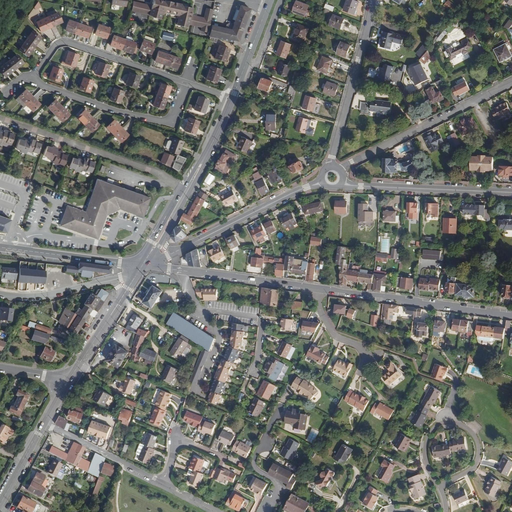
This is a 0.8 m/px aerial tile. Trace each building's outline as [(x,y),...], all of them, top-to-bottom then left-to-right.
[(354,15),(359,3),(351,0),(347,0),(343,11),(354,15)] [(423,9),(433,1),(432,0),(423,0),(419,4),(423,9)] [(459,8),(449,0),(444,6),(454,14),(459,8)] [(306,17),(310,7),(298,2),(294,13),(306,17)] [(187,33),(191,14),(146,3),(141,22),(187,33)] [(238,41),(239,41),(240,41),(251,9),(241,5),(239,10),(236,9),(233,19),(236,21),(235,24),(232,31),(226,29),(217,26),(218,24),(215,22),(214,25),(207,23),(204,34),(212,37),(210,41),(218,43),(220,39),(232,42),(238,41)] [(63,20),(59,10),(48,15),(52,25),(63,20)] [(52,25),(48,15),(38,19),(42,29),(52,25)] [(343,23),(345,20),(334,16),(330,26),(343,31),(345,24),(343,23)] [(78,32),(81,23),(70,19),(67,28),(78,32)] [(511,30),(511,29),(509,29),(511,25),(511,20),(510,19),(503,28),(508,29),(511,36),(511,35),(511,30)] [(88,36),(92,26),(81,23),(78,32),(88,36)] [(107,37),(110,27),(100,23),(96,33),(107,37)] [(232,31),(235,24),(230,23),(227,24),(226,29),(232,31)] [(303,42),(308,29),(298,25),(293,38),(303,42)] [(36,46),(43,36),(34,30),(28,39),(29,41),(36,46)] [(443,32),(436,41),(439,43),(447,32),(445,30),(443,32)] [(175,34),(164,31),(162,38),(173,41),(175,34)] [(404,36),(394,33),(394,34),(384,32),(381,41),(383,42),(382,47),(390,49),(393,41),(402,44),(404,36)] [(122,48),(122,47),(133,51),(136,42),(132,41),(133,39),(133,38),(131,37),(129,36),(127,35),(126,39),(114,35),(111,44),(122,48)] [(439,37),(437,36),(427,48),(429,50),(439,37)] [(151,52),(154,42),(143,38),(140,48),(151,52)] [(456,54),(462,51),(464,54),(469,51),(468,49),(472,47),(468,38),(462,40),(463,43),(453,48),(452,45),(446,48),(451,58),(457,55),(456,54)] [(30,55),(36,46),(29,41),(28,39),(21,49),(30,55)] [(287,58),(292,45),(282,42),(278,54),(287,58)] [(347,58),(351,46),(342,42),(337,54),(347,58)] [(511,56),(511,55),(506,44),(495,50),(501,62),(511,56)] [(225,61),(229,49),(219,45),(215,57),(225,61)] [(415,53),(422,59),(422,58),(428,51),(429,50),(427,48),(423,45),(415,53)] [(76,65),(80,54),(70,51),(66,62),(76,65)] [(155,60),(176,68),(180,58),(159,51),(155,60)] [(431,57),(428,51),(422,58),(421,60),(426,64),(431,57)] [(25,62),(19,54),(10,61),(16,69),(25,62)] [(328,74),(333,61),(323,57),(318,70),(328,74)] [(7,76),(16,69),(10,61),(1,68),(7,76)] [(106,76),(110,65),(100,62),(96,72),(106,76)] [(289,77),(293,67),(284,64),(283,68),(281,68),(279,74),(289,77)] [(429,80),(422,64),(411,69),(409,73),(411,76),(413,77),(413,80),(415,86),(419,88),(418,85),(422,84),(429,80)] [(394,68),(384,65),(380,79),(390,81),(394,68)] [(59,80),(63,69),(53,66),(50,77),(59,80)] [(216,82),(221,70),(210,66),(206,78),(216,82)] [(136,86),(140,76),(130,72),(127,83),(136,86)] [(89,91),(93,80),(83,77),(80,87),(89,91)] [(270,92),(273,82),(263,78),(260,88),(270,92)] [(335,96),(338,87),(327,82),(323,92),(335,96)] [(471,91),(466,82),(455,87),(459,95),(459,96),(471,91)] [(163,108),(170,86),(161,83),(154,105),(163,108)] [(291,85),(290,85),(288,93),(292,95),(291,100),(288,99),(287,101),(292,103),(296,93),(297,88),(291,85)] [(120,102),(124,91),(115,88),(114,87),(110,98),(120,102)] [(444,99),(441,91),(437,94),(433,87),(427,90),(431,96),(430,97),(433,103),(438,101),(439,102),(444,99)] [(19,97),(31,108),(34,112),(41,104),(26,90),(19,97)] [(204,112),(209,100),(199,96),(194,108),(204,112)] [(314,112),(318,99),(307,96),(304,109),(314,112)] [(16,99),(28,111),(31,108),(19,97),(16,99)] [(391,114),(394,102),(373,99),(372,104),(362,102),(361,109),(363,110),(371,111),(391,114)] [(48,107),(63,121),(69,114),(55,100),(48,107)] [(511,112),(507,103),(492,110),(497,120),(511,112)] [(98,124),(84,110),(77,117),(91,131),(98,124)] [(276,125),(276,119),(274,119),(274,117),(272,117),(272,115),(268,115),(267,128),(271,128),(271,125),(276,125)] [(310,125),(311,120),(300,117),(296,131),(305,134),(306,129),(307,125),(310,125)] [(194,133),(199,121),(188,118),(184,130),(194,133)] [(477,128),(472,118),(458,125),(463,135),(477,128)] [(128,134),(114,120),(107,127),(121,141),(128,134)] [(0,143),(4,145),(4,144),(9,146),(12,137),(8,135),(8,133),(2,132),(2,134),(0,132),(0,143)] [(437,145),(443,142),(440,135),(437,137),(435,134),(432,135),(430,133),(426,135),(427,138),(425,139),(429,147),(430,149),(431,150),(432,152),(438,148),(437,145)] [(247,153),(253,141),(243,137),(237,148),(247,153)] [(178,153),(182,141),(173,138),(169,149),(178,153)] [(36,155),(40,146),(35,144),(35,143),(30,141),(29,143),(23,141),(23,142),(18,140),(15,150),(20,151),(19,153),(25,155),(26,152),(31,154),(32,153),(36,155)] [(61,154),(55,152),(56,150),(51,147),(50,149),(45,148),(42,157),(47,158),(47,160),(52,161),(51,164),(57,166),(58,164),(63,166),(64,164),(66,157),(61,155),(61,154)] [(225,176),(236,155),(227,150),(221,161),(220,160),(215,170),(225,176)] [(172,159),(173,156),(164,153),(160,162),(169,165),(171,161),(172,159)] [(494,170),(494,158),(494,156),(487,156),(487,154),(479,154),(479,156),(472,155),(471,169),(479,170),(486,170),(494,170)] [(178,171),(185,158),(178,155),(177,155),(174,160),(172,159),(171,161),(174,162),(171,168),(178,171)] [(304,168),(301,161),(299,162),(298,158),(290,163),(291,166),(290,167),(294,174),(294,173),(296,173),(297,173),(298,172),(300,171),(301,171),(303,170),(303,169),(304,168)] [(83,159),(82,161),(77,159),(77,160),(71,159),(68,168),(74,170),(73,171),(78,173),(79,170),(85,172),(85,171),(91,173),(93,164),(88,162),(89,161),(83,159)] [(407,172),(416,167),(412,159),(405,163),(403,163),(403,164),(398,164),(398,160),(391,160),(391,159),(385,159),(384,172),(390,172),(393,172),(398,172),(398,170),(403,171),(402,171),(407,172)] [(465,175),(466,170),(460,169),(460,166),(462,166),(462,163),(458,163),(458,175),(465,175)] [(511,175),(511,167),(500,166),(500,175),(504,175),(503,177),(509,177),(509,175),(511,175)] [(17,173),(0,167),(0,170),(16,176),(17,173)] [(280,180),(275,170),(268,174),(270,177),(268,178),(270,181),(272,181),(273,184),(280,180)] [(263,194),(270,191),(263,177),(261,173),(260,171),(254,174),(259,183),(257,183),(263,194)] [(205,181),(210,185),(216,176),(211,173),(205,181)] [(144,215),(150,199),(108,184),(95,180),(84,212),(66,205),(66,206),(60,224),(95,236),(103,213),(119,206),(144,215)] [(226,205),(238,199),(233,189),(221,196),(226,205)] [(205,201),(208,195),(201,191),(195,203),(202,207),(202,206),(205,201)] [(37,217),(43,197),(36,195),(29,215),(37,217)] [(347,213),(347,202),(336,201),(336,213),(347,213)] [(306,215),(324,209),(322,202),(304,207),(306,215)] [(195,219),(202,207),(195,203),(188,215),(195,219)] [(369,203),(359,203),(358,221),(374,221),(374,211),(369,211),(369,203)] [(418,203),(408,203),(407,213),(409,213),(409,219),(417,219),(418,203)] [(439,204),(426,204),(426,213),(439,213),(439,204)] [(490,219),(490,210),(485,210),(485,205),(477,205),(473,205),(464,204),(464,214),(473,214),(475,214),(475,215),(484,215),(484,218),(490,219)] [(97,239),(105,216),(120,209),(143,218),(144,215),(119,206),(103,213),(95,236),(60,224),(59,226),(97,239)] [(384,211),(384,221),(396,221),(396,216),(396,211),(384,211)] [(188,215),(185,213),(182,219),(192,225),(195,219),(188,215)] [(297,222),(292,213),(280,219),(285,228),(297,222)] [(11,220),(0,215),(0,232),(6,234),(11,220)] [(310,226),(308,223),(309,222),(306,216),(302,219),(306,228),(310,226)] [(456,235),(457,217),(444,217),(444,234),(456,235)] [(511,219),(505,219),(504,220),(500,220),(500,228),(504,228),(504,230),(511,229),(511,219)] [(277,230),(271,221),(264,224),(269,234),(277,230)] [(187,235),(182,230),(183,229),(180,226),(175,230),(171,237),(177,242),(184,239),(187,235)] [(262,226),(251,231),(256,241),(259,239),(260,243),(265,240),(263,237),(267,235),(262,226)] [(241,245),(236,235),(227,239),(233,252),(242,248),(240,245),(241,245)] [(325,242),(325,238),(318,237),(312,236),(311,236),(312,238),(311,244),(322,245),(322,242),(325,242)] [(220,246),(209,252),(214,261),(225,256),(220,246)] [(382,283),(382,280),(385,280),(386,281),(387,273),(386,273),(386,272),(377,271),(376,274),(374,273),(373,275),(360,273),(360,271),(361,267),(353,266),(353,263),(350,263),(350,266),(344,265),(346,251),(351,252),(352,248),(339,246),(336,264),(343,265),(340,285),(347,286),(348,280),(364,282),(363,284),(367,285),(367,283),(368,283),(367,289),(371,290),(373,277),(375,277),(373,290),(373,291),(381,292),(381,291),(385,291),(385,287),(381,286),(382,283)] [(202,267),(198,249),(188,255),(190,265),(202,267)] [(440,260),(441,251),(423,250),(423,259),(440,260)] [(376,253),(375,261),(387,262),(389,255),(376,253)] [(252,266),(262,268),(263,263),(273,264),(273,271),(277,272),(276,275),(284,276),(285,269),(293,270),(293,272),(307,274),(306,281),(313,282),(316,260),(309,259),(308,261),(304,261),(295,259),(295,256),(287,255),(286,259),(279,258),(279,259),(274,258),(264,257),(264,256),(256,254),(255,255),(255,258),(253,257),(252,266)] [(110,274),(111,268),(110,267),(78,263),(78,265),(77,267),(67,265),(66,272),(75,273),(75,272),(75,270),(81,271),(81,273),(80,277),(92,278),(91,279),(110,274)] [(14,278),(15,269),(2,267),(1,277),(14,278)] [(46,271),(19,269),(19,283),(45,284),(46,271)] [(411,289),(413,279),(398,277),(396,287),(411,289)] [(439,290),(441,280),(431,279),(430,280),(421,279),(419,289),(429,290),(430,289),(439,290)] [(454,293),(455,284),(451,283),(451,282),(447,281),(446,292),(454,293)] [(474,297),(475,287),(468,286),(468,283),(459,282),(457,295),(464,296),(464,297),(465,298),(469,298),(471,297),(474,297)] [(511,286),(504,285),(503,297),(510,298),(510,299),(510,300),(511,300),(511,286)] [(153,308),(163,291),(154,286),(144,302),(151,307),(153,308)] [(278,303),(279,290),(262,288),(261,298),(261,301),(260,304),(262,304),(292,308),(292,305),(278,303)] [(68,330),(77,317),(84,322),(86,323),(87,321),(85,319),(89,314),(91,316),(94,318),(108,296),(108,294),(102,289),(94,291),(93,295),(91,293),(82,306),(83,307),(81,310),(79,308),(78,308),(74,315),(65,309),(58,323),(60,324),(68,330)] [(218,300),(218,290),(196,289),(198,295),(198,297),(203,297),(203,296),(204,296),(204,300),(206,300),(218,300)] [(302,310),(303,302),(292,301),(292,308),(294,309),(302,310)] [(398,312),(399,306),(383,304),(381,318),(385,319),(392,320),(393,320),(393,312),(398,312)] [(353,319),(356,311),(350,309),(350,310),(346,309),(347,306),(335,305),(334,313),(346,314),(345,316),(353,319)] [(414,315),(414,308),(403,306),(402,315),(405,315),(406,314),(414,315)] [(0,320),(11,322),(13,310),(0,308),(0,311),(0,320)] [(421,316),(422,309),(414,308),(414,315),(414,318),(417,318),(417,316),(421,316)] [(187,320),(174,312),(168,323),(209,350),(214,338),(211,336),(187,320)] [(139,357),(146,336),(147,336),(149,332),(140,328),(139,330),(138,329),(144,319),(135,314),(126,328),(136,333),(138,334),(134,345),(135,346),(132,354),(134,355),(133,358),(137,360),(138,359),(139,360),(140,357),(139,357)] [(74,336),(84,322),(77,317),(68,330),(67,332),(74,336)] [(472,332),(473,322),(450,318),(449,328),(453,328),(453,330),(468,332),(468,331),(469,331),(472,332)] [(291,332),(293,320),(282,319),(281,326),(282,326),(281,330),(291,332)] [(443,337),(445,322),(435,320),(433,336),(443,337)] [(49,334),(51,329),(29,321),(27,327),(49,334)] [(304,321),(303,330),(313,331),(314,322),(309,322),(304,321)] [(427,335),(428,323),(418,322),(418,323),(416,323),(414,336),(422,336),(422,335),(427,335)] [(225,386),(226,382),(228,377),(229,375),(233,365),(234,363),(236,360),(238,354),(240,350),(239,350),(241,345),(242,346),(244,332),(243,332),(244,331),(244,326),(245,325),(233,323),(232,330),(233,330),(230,346),(229,346),(224,359),(223,359),(215,377),(216,378),(210,390),(211,391),(209,397),(209,398),(208,400),(216,404),(217,401),(219,402),(222,395),(221,394),(222,391),(225,386)] [(482,336),(482,337),(487,338),(487,337),(494,338),(494,337),(504,339),(504,336),(506,328),(506,327),(495,326),(495,328),(483,326),(483,327),(478,326),(477,332),(478,336),(482,336)] [(45,345),(49,336),(34,330),(33,333),(31,339),(45,345)] [(190,348),(187,346),(189,343),(188,342),(180,337),(170,353),(179,358),(181,354),(185,356),(186,357),(191,349),(190,348)] [(291,348),(292,346),(283,341),(277,354),(286,359),(290,351),(291,348)] [(119,368),(129,352),(117,344),(107,360),(119,368)] [(313,344),(307,355),(321,363),(322,362),(326,364),(330,357),(326,355),(326,354),(320,351),(321,349),(313,344)] [(49,362),(54,353),(45,348),(40,357),(49,362)] [(154,362),(157,353),(143,348),(140,357),(146,359),(153,362),(154,362)] [(195,384),(209,352),(203,349),(193,372),(189,381),(195,384)] [(273,376),(280,362),(274,359),(273,359),(271,362),(269,361),(263,371),(273,376)] [(334,369),(346,376),(347,376),(350,369),(353,364),(348,361),(347,363),(339,359),(334,369)] [(383,376),(389,384),(403,374),(396,365),(395,366),(391,361),(387,365),(390,370),(383,376)] [(443,376),(444,372),(446,373),(447,369),(435,364),(431,376),(441,380),(443,376)] [(172,386),(177,371),(168,368),(162,382),(172,386)] [(131,395),(136,380),(127,377),(124,387),(121,386),(119,391),(131,395)] [(304,381),(298,377),(292,387),(298,391),(298,392),(303,395),(304,394),(307,396),(311,400),(319,392),(314,387),(309,384),(308,382),(305,380),(304,381)] [(268,401),(276,387),(266,382),(258,396),(268,401)] [(426,415),(429,410),(433,403),(435,404),(441,392),(431,386),(411,423),(421,428),(428,416),(426,415)] [(107,404),(113,395),(100,388),(97,392),(99,393),(101,394),(99,397),(98,396),(95,400),(106,406),(107,404)] [(169,399),(171,393),(162,389),(155,404),(157,405),(165,408),(168,402),(169,399)] [(19,416),(29,395),(24,393),(19,390),(16,396),(18,397),(12,408),(11,407),(9,412),(12,413),(19,416)] [(364,412),(370,401),(366,399),(367,398),(361,395),(360,396),(356,394),(356,393),(351,390),(345,400),(355,406),(364,412)] [(258,418),(264,407),(263,407),(265,403),(256,398),(252,406),(253,407),(250,414),(258,418)] [(389,419),(394,410),(380,402),(379,404),(376,402),(371,412),(374,413),(375,411),(389,419)] [(81,422),(84,411),(85,410),(72,406),(68,418),(81,422)] [(341,408),(338,406),(332,418),(334,419),(341,408)] [(160,426),(166,411),(156,407),(150,422),(160,426)] [(123,408),(120,419),(124,420),(123,423),(129,425),(134,411),(123,408)] [(306,430),(308,415),(301,414),(301,411),(293,410),(293,413),(288,412),(286,423),(295,425),(295,428),(306,430)] [(202,421),(203,418),(188,412),(185,420),(189,421),(192,423),(191,424),(191,425),(197,427),(197,426),(200,427),(202,421)] [(67,423),(68,421),(66,420),(66,418),(60,415),(59,417),(58,419),(56,422),(56,423),(56,424),(57,425),(65,429),(67,423)] [(107,440),(112,427),(93,421),(88,433),(107,440)] [(213,435),(217,425),(207,421),(206,422),(202,421),(200,427),(198,431),(203,432),(203,431),(207,432),(213,435)] [(10,436),(12,431),(1,425),(0,425),(0,441),(3,444),(7,436),(8,437),(9,435),(10,436)] [(154,443),(156,439),(158,435),(149,431),(143,444),(146,445),(153,448),(155,443),(154,443)] [(231,445),(235,436),(223,431),(219,441),(223,443),(224,442),(227,443),(231,445)] [(406,446),(408,443),(410,439),(400,433),(393,445),(404,452),(407,447),(406,446)] [(285,446),(281,454),(292,460),(301,443),(291,438),(286,447),(285,446)] [(466,449),(464,438),(453,440),(453,441),(449,442),(449,444),(450,451),(466,449)] [(246,458),(252,448),(240,442),(240,443),(236,441),(232,449),(236,451),(235,452),(239,454),(240,453),(243,455),(242,456),(246,458)] [(50,447),(47,452),(87,473),(98,478),(99,476),(100,473),(102,468),(103,463),(105,459),(94,453),(91,463),(80,458),(85,448),(78,445),(74,443),(71,450),(67,456),(50,447)] [(450,451),(449,444),(432,447),(433,458),(447,456),(446,454),(451,454),(450,451)] [(151,459),(152,456),(153,457),(155,452),(154,452),(155,449),(153,448),(146,445),(145,448),(144,448),(139,460),(150,464),(152,460),(151,459)] [(335,456),(333,460),(344,465),(346,462),(347,462),(349,459),(352,454),(351,454),(353,451),(343,445),(337,457),(335,456)] [(200,472),(205,459),(195,455),(193,460),(192,463),(191,463),(189,467),(190,468),(200,472)] [(511,463),(511,460),(504,457),(497,470),(506,475),(510,467),(511,463)] [(62,465),(53,460),(48,468),(49,469),(47,473),(55,477),(61,481),(64,475),(58,472),(62,465)] [(387,483),(392,474),(390,471),(394,465),(384,460),(380,466),(383,467),(377,477),(387,483)] [(109,476),(113,466),(103,463),(102,468),(100,473),(109,476)] [(298,479),(293,476),(294,473),(274,463),(269,474),(289,484),(287,487),(292,489),(298,479)] [(227,480),(231,471),(224,468),(223,470),(221,469),(217,467),(216,470),(213,477),(223,482),(224,479),(227,480)] [(199,486),(204,473),(200,472),(190,468),(189,469),(190,469),(193,470),(191,474),(193,474),(191,477),(189,482),(199,486)] [(335,473),(328,469),(326,473),(325,472),(323,473),(321,477),(321,478),(323,478),(321,481),(317,482),(319,489),(325,487),(326,486),(327,487),(330,482),(328,481),(331,477),(332,477),(335,473)] [(40,486),(45,478),(39,475),(36,473),(32,481),(40,486)] [(426,495),(418,474),(407,479),(410,486),(409,486),(412,493),(415,499),(426,495)] [(94,483),(96,479),(89,475),(86,479),(94,483)] [(96,496),(101,483),(99,483),(99,481),(102,482),(104,478),(99,476),(98,478),(93,495),(96,496)] [(248,488),(262,495),(268,484),(254,476),(248,488)] [(497,492),(500,485),(499,484),(501,481),(491,476),(489,480),(490,480),(488,484),(486,488),(487,489),(485,492),(494,497),(494,496),(497,492)] [(37,496),(39,491),(37,490),(39,486),(31,482),(27,491),(37,496)] [(50,491),(53,485),(47,482),(44,488),(50,491)] [(42,499),(47,490),(39,486),(37,490),(39,491),(37,496),(42,499)] [(376,502),(378,497),(375,496),(377,491),(369,486),(367,491),(368,492),(367,496),(366,496),(364,500),(362,504),(371,509),(374,505),(373,504),(375,501),(376,502)] [(240,511),(246,499),(240,496),(241,493),(234,489),(227,501),(231,503),(230,506),(240,511)] [(458,505),(469,500),(465,490),(453,496),(458,505)] [(285,511),(305,511),(310,504),(292,494),(283,511),(285,511)] [(33,508),(36,504),(22,497),(17,507),(25,511),(31,511),(32,511),(33,509),(34,510),(34,508),(33,508)]
